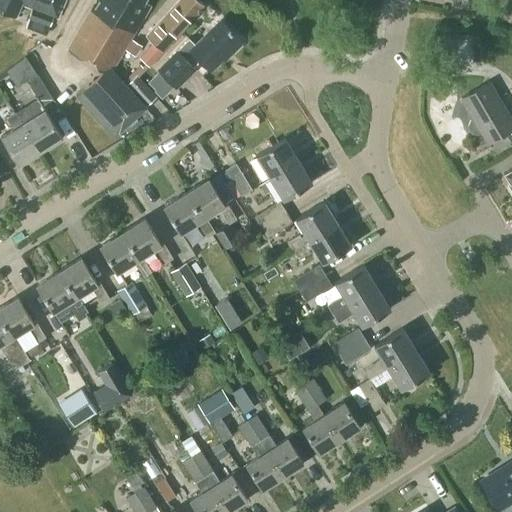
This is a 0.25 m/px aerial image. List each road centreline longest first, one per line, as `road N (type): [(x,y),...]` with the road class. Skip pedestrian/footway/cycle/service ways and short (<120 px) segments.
road 1 (residential): [(0,241),(271,75),(307,67)]
road 2 (residential): [(330,511),(441,441),(477,395),(481,350),(424,249)]
road 3 (residential): [(424,249),(380,172),(386,78)]
